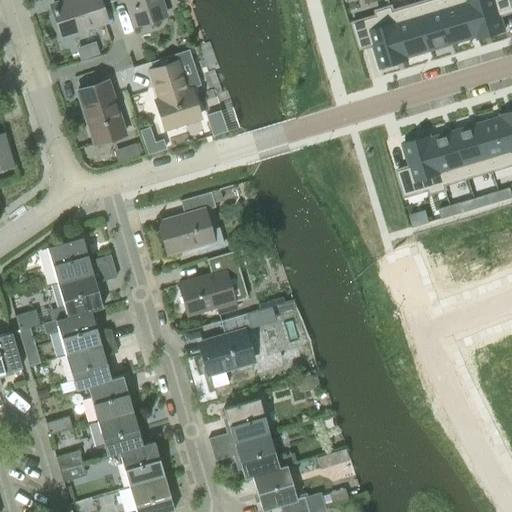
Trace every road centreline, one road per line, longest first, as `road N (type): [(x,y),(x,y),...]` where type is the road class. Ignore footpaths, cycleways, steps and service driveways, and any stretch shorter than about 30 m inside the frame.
road 1 (residential): [(511,68),(108,186)]
road 2 (residential): [(210,511),(168,354),(151,337),(108,186)]
road 3 (residential): [(511,305),(425,342),(461,426),(511,506)]
road 4 (residential): [(70,195),(32,74)]
road 5 (residential): [(60,511),(38,434),(13,420),(0,426)]
